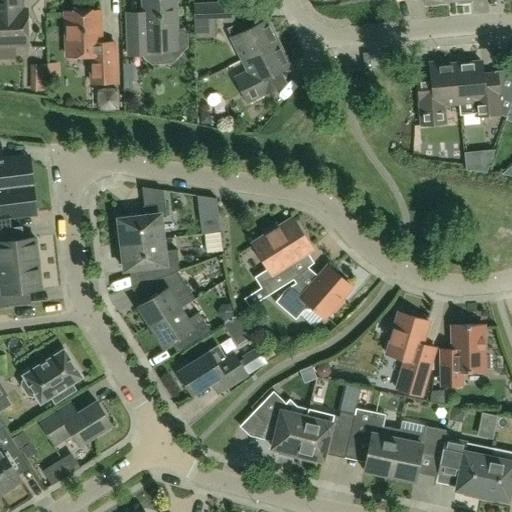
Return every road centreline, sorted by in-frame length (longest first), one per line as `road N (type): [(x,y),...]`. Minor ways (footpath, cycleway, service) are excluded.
road 1 (residential): [(91,316),(76,277),(68,195),(74,171),(92,166),(308,195),(397,270),(458,286),(511,279)]
road 2 (residential): [(333,511),(194,474),(166,446)]
road 3 (residential): [(342,37),(511,25)]
road 4 (residential): [(166,446),(91,316)]
road 5 (residential): [(63,511),(166,446)]
